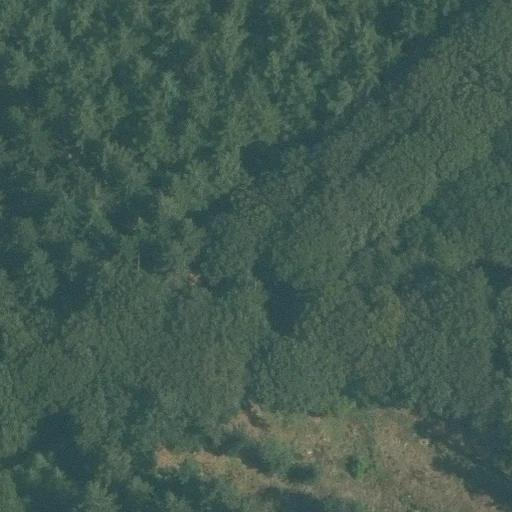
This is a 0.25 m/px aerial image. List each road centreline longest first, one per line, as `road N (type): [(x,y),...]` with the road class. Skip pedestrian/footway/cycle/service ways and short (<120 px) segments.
road 1 (track): [(511,366),(114,399)]
road 2 (track): [(0,87),(219,317)]
